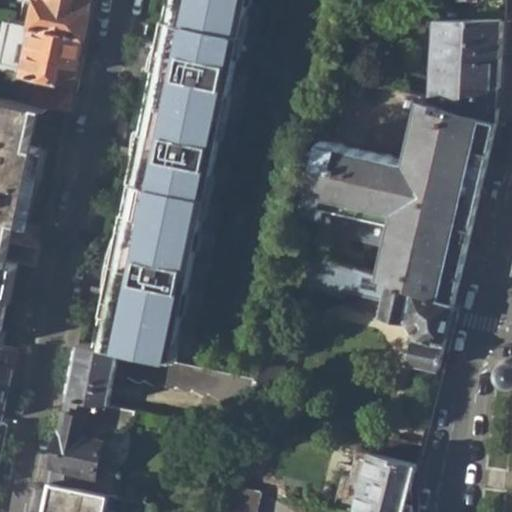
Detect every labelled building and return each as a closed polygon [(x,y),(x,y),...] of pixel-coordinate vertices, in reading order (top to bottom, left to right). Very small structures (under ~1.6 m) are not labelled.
[(37,0),(33,20),(86,31),(92,0),(37,0)] [(107,317),(101,346),(164,360),(168,342),(176,343),(196,249),(188,247),(192,229),(199,230),(202,218),(195,216),(203,174),(211,176),(219,138),(212,136),(221,93),(228,95),(236,57),(228,56),(238,13),(245,15),(248,3),(240,2),(240,0),(173,0),(169,20),(165,20),(154,72),(160,73),(147,132),(141,131),(131,181),(136,182),(129,214),(124,213),(111,272),(114,272),(110,290),(108,289),(102,316),(107,317)] [(432,79),(431,97),(472,112),(498,116),(504,15),(410,18),(406,69),(432,79)] [(24,69),(75,79),(86,31),(33,20),(16,16),(11,37),(18,46),(28,48),(24,69)] [(316,75),(326,77),(330,60),(320,57),(316,75)] [(22,75),(17,96),(39,101),(70,107),(73,85),(22,75)] [(0,255),(6,257),(15,216),(25,218),(41,144),(31,141),(39,101),(17,96),(0,92),(0,255)] [(384,251),(379,276),(390,281),(456,303),(498,120),(498,116),(472,112),(431,97),(421,94),(405,157),(341,143),(341,141),(322,137),(299,218),(345,249),(346,241),(384,251)] [(323,133),(329,104),(295,96),(288,125),(323,133)] [(456,303),(390,281),(379,276),(354,268),(310,254),(302,285),(342,294),(343,289),(385,299),(380,314),(405,320),(415,335),(410,362),(440,369),(456,303)] [(0,336),(17,260),(6,257),(0,255),(0,336)] [(267,346),(281,350),(287,326),(273,322),(267,346)] [(213,333),(211,343),(231,347),(233,337),(213,333)] [(80,342),(69,395),(97,402),(109,404),(116,371),(126,377),(130,375),(142,380),(146,379),(156,384),(161,382),(171,388),(176,385),(188,391),(194,389),(204,395),(209,393),(218,397),(226,397),(219,427),(246,433),(256,391),(259,380),(164,360),(101,346),(80,342)] [(0,417),(3,418),(18,346),(0,343),(0,417)] [(267,346),(259,380),(256,391),(275,396),(282,367),(283,368),(287,351),(281,350),(267,346)] [(511,511),(511,359),(511,360),(507,360),(503,361),(500,364),(498,368),(497,372),(497,376),(499,380),(501,384),(505,386),(509,387),(511,386),(511,511)] [(54,465),(97,475),(96,478),(98,479),(114,484),(121,485),(123,473),(120,464),(111,456),(102,454),(112,405),(109,404),(97,402),(69,395),(54,465)] [(390,434),(385,457),(418,464),(423,442),(390,434)] [(357,511),(413,511),(413,489),(418,464),(385,457),(369,452),(357,511)] [(107,511),(111,500),(114,484),(98,479),(96,478),(97,475),(54,465),(43,511),(107,511)] [(254,511),(255,511),(260,491),(232,485),(225,511),(254,511)] [(111,500),(107,511),(118,511),(120,503),(111,500)]
